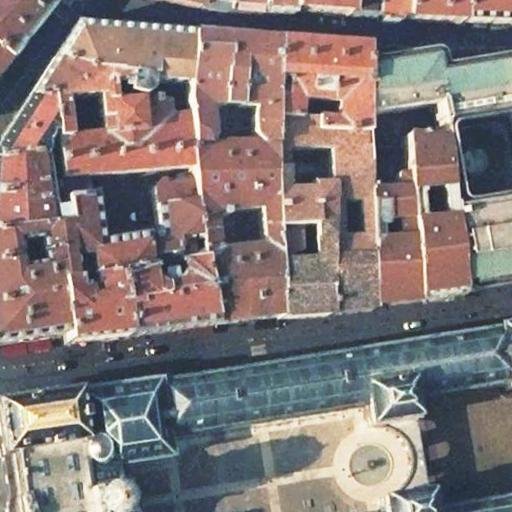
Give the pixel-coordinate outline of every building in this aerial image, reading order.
[(0,0),(0,56),(6,61),(53,0),(0,0)] [(156,0),(196,10),(198,0),(156,0)] [(198,0),(196,10),(225,15),(226,0),(198,0)] [(226,0),(225,15),(257,16),(259,0),(226,0)] [(290,0),(259,0),(257,16),(288,17),(288,12),(290,0)] [(343,16),(346,0),(290,0),(288,12),(343,16)] [(346,0),(343,16),(343,19),(360,19),(371,18),(372,17),(374,0),(346,0)] [(374,0),(372,17),(404,20),(406,0),(374,0)] [(406,0),(404,20),(461,23),(463,0),(406,0)] [(463,0),(461,23),(511,24),(511,23),(508,0),(463,0)] [(143,33),(71,27),(62,42),(51,59),(90,70),(127,76),(128,90),(183,108),(188,36),(143,33)] [(212,326),(277,318),(271,230),(269,120),(270,43),(188,36),(183,108),(185,108),(186,131),(186,145),(189,169),(190,180),(196,239),(197,255),(199,262),(212,326)] [(361,49),(270,43),(269,120),(304,122),(305,104),(324,105),(324,112),(325,113),(331,113),(331,122),(312,121),(312,123),(311,138),(362,138),(362,137),(362,117),(361,62),(361,49)] [(424,52),(361,62),(362,117),(404,111),(404,103),(412,103),(412,110),(432,107),(433,114),(437,114),(438,103),(466,103),(464,87),(494,85),(492,57),(441,66),(441,63),(440,59),(439,57),(438,56),(436,53),(434,52),(424,52)] [(511,145),(511,58),(511,57),(509,56),(501,56),(492,57),(494,85),(495,119),(498,119),(500,119),(502,120),(504,122),(507,145),(511,145)] [(90,70),(51,59),(25,99),(48,97),(53,132),(54,140),(63,140),(62,124),(61,111),(60,101),(94,98),(105,92),(104,86),(119,85),(120,91),(128,90),(127,76),(90,70)] [(495,119),(494,85),(464,87),(466,103),(467,123),(495,119)] [(87,178),(149,173),(163,171),(189,169),(186,145),(186,131),(185,108),(183,108),(128,90),(120,91),(120,96),(105,97),(106,109),(133,108),(134,122),(107,124),(108,136),(98,137),(63,140),(54,140),(55,149),(55,153),(58,174),(59,181),(87,178)] [(105,92),(94,98),(98,137),(108,136),(107,124),(134,122),(133,108),(106,109),(105,97),(105,92)] [(40,145),(42,144),(43,142),(44,139),(44,136),(43,134),(53,132),(48,97),(25,99),(0,137),(0,159),(42,155),(40,145)] [(448,126),(467,123),(466,103),(438,103),(437,114),(433,114),(435,122),(436,122),(438,140),(439,140),(445,141),(443,131),(444,129),(445,128),(447,126),(448,126)] [(70,110),(61,111),(62,124),(71,124),(73,122),(73,112),(70,110)] [(366,226),(362,138),(311,138),(312,123),(304,122),(269,120),(271,230),(324,227),(324,314),(371,310),(370,307),(367,242),(366,226)] [(362,137),(362,138),(366,226),(393,223),(394,240),(367,242),(370,307),(413,303),(400,139),(362,137)] [(455,295),(439,140),(438,140),(404,138),(400,138),(400,139),(413,303),(456,298),(455,295)] [(439,140),(455,295),(484,291),(511,286),(511,145),(507,145),(511,173),(511,194),(511,195),(510,196),(460,203),(459,203),(457,202),(455,201),(454,199),(453,197),(445,141),(439,140)] [(49,144),(40,145),(42,155),(55,153),(55,149),(49,149),(49,144)] [(55,153),(42,155),(44,176),(58,174),(55,153)] [(42,155),(0,159),(0,232),(41,228),(65,226),(62,208),(49,209),(44,176),(42,155)] [(189,169),(163,171),(165,182),(190,180),(189,169)] [(165,182),(157,182),(150,190),(155,236),(96,245),(87,178),(59,181),(62,208),(65,226),(41,228),(0,232),(0,343),(63,334),(54,286),(72,282),(89,280),(115,275),(144,270),(176,265),(199,262),(197,255),(186,256),(185,240),(196,239),(190,180),(165,182)] [(277,318),(277,320),(324,317),(324,314),(324,227),(271,230),(277,318)] [(157,285),(155,285),(152,284),(151,283),(150,281),(146,282),(144,270),(115,275),(127,337),(212,326),(199,262),(176,265),(178,277),(175,278),(174,280),(172,282),(170,283),(168,283),(167,283),(166,277),(158,278),(159,284),(157,285)] [(54,286),(63,334),(64,338),(64,344),(127,337),(115,275),(89,280),(92,300),(81,301),(80,299),(79,298),(77,297),(75,297),(72,282),(54,286)] [(511,511),(511,500),(444,511),(425,511),(423,494),(395,497),(393,493),(389,496),(385,500),(375,502),(376,511),(119,511),(118,502),(115,482),(113,467),(165,458),(163,439),(360,407),(363,428),(369,428),(373,428),(377,429),(383,430),(382,426),(411,421),(407,400),(505,385),(506,390),(511,389),(511,327),(495,330),(496,333),(154,386),(154,383),(73,396),(73,393),(0,404),(0,457),(7,502),(5,503),(6,508),(4,509),(4,511),(511,511)] [(382,426),(383,430),(390,434),(396,439),(398,442),(401,446),(404,452),(406,459),(406,467),(406,471),(405,473),(405,476),(403,481),(398,488),(393,493),(395,497),(423,494),(420,478),(418,465),(416,450),(413,436),(411,421),(382,426)]
